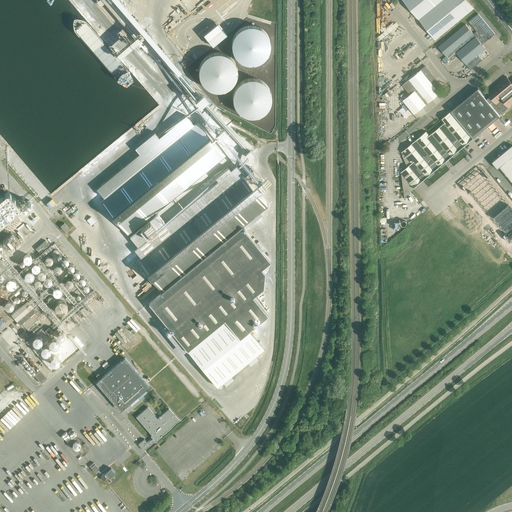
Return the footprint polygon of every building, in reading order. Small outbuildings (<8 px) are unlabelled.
[(447,30),(474,8),(467,0),(402,0),(435,40),(439,36),(441,38),(449,32),(447,30)] [(493,36),(495,34),(478,14),(468,22),(476,32),(473,34),(465,25),(438,47),(449,59),(456,53),(459,57),(463,61),(470,70),(490,54),(478,39),(481,37),(485,42),(493,36)] [(270,44),(269,38),(265,32),(260,28),(255,26),(248,26),(242,28),(236,32),(233,38),(231,44),(232,51),(235,57),(240,62),(246,65),(253,65),(259,64),(264,60),(268,56),(270,50),(270,44)] [(237,71),(235,65),(231,59),(227,55),(221,53),(215,53),(208,55),(203,59),(199,65),(197,71),(198,78),(201,84),(206,89),(212,92),(219,92),(225,91),(230,87),(234,83),(236,77),(237,71)] [(436,89),(441,86),(425,66),(403,85),(410,94),(403,100),(414,114),(440,93),(436,89)] [(484,96),(500,115),(511,104),(511,79),(510,81),(506,77),(487,92),(487,93),(484,96)] [(271,97),(270,91),(266,85),(261,81),(255,79),(249,79),(243,81),(237,85),(233,91),(232,97),(233,104),(236,110),(240,115),(247,118),(253,118),(260,117),(265,113),(269,109),(271,103),(271,97)] [(451,111),(474,138),(500,116),(500,115),(484,96),(478,89),(451,111)] [(451,111),(442,119),(443,120),(445,122),(429,136),(426,132),(422,135),(422,134),(420,136),(402,152),(404,154),(402,155),(407,167),(401,172),(401,175),(402,178),(402,182),(403,185),(403,188),(404,192),(404,195),(404,197),(413,190),(415,188),(414,187),(422,181),(474,138),(451,111)] [(186,116),(97,189),(105,198),(101,202),(128,235),(226,155),(198,122),(194,124),(194,125),(186,116)] [(504,152),(500,155),(506,162),(508,160),(510,159),(504,152)] [(500,155),(496,158),(502,165),(506,162),(500,155)] [(496,158),(492,162),(498,169),(500,167),(502,165),(496,158)] [(502,165),(500,167),(503,171),(511,164),(508,160),(506,162),(502,165)] [(511,164),(503,171),(506,174),(511,169),(511,165),(511,164)] [(218,181),(138,246),(134,249),(140,257),(136,261),(162,292),(205,257),(242,227),(267,207),(242,175),(237,179),(228,167),(215,178),(218,181)] [(483,169),(475,175),(481,182),(487,178),(489,176),(483,169)] [(475,175),(471,179),(477,186),(480,183),(481,182),(475,175)] [(481,182),(480,183),(483,187),(490,181),(487,178),(481,182)] [(471,179),(467,182),(473,189),(477,186),(471,179)] [(490,181),(483,187),(486,191),(493,185),(490,181)] [(467,182),(463,186),(469,192),(471,191),(473,189),(467,182)] [(473,189),(471,191),(474,194),(483,187),(480,183),(477,186),(473,189)] [(493,185),(486,191),(490,195),(496,189),(493,185)] [(483,187),(474,194),(478,198),(486,191),(483,187)] [(15,215),(14,214),(26,206),(13,189),(0,199),(0,227),(15,215)] [(496,189),(490,195),(493,198),(500,193),(496,189)] [(486,191),(478,198),(481,202),(490,195),(486,191)] [(500,193),(493,198),(496,202),(503,197),(500,193)] [(490,195),(481,202),(484,206),(493,198),(490,195)] [(503,197),(496,202),(499,206),(506,201),(503,197)] [(493,198),(484,206),(487,210),(496,202),(493,198)] [(506,201),(499,206),(502,210),(509,204),(506,201)] [(496,202),(487,210),(491,214),(499,206),(496,202)] [(511,207),(509,204),(502,210),(506,214),(511,208),(511,207)] [(499,206),(491,214),(494,217),(502,210),(499,206)] [(502,210),(494,217),(497,221),(506,214),(502,210)] [(506,214),(497,221),(500,225),(509,218),(506,214)] [(92,216),(88,219),(93,225),(97,221),(92,216)] [(511,221),(509,218),(500,225),(503,229),(511,221)] [(511,221),(503,229),(506,233),(511,227),(511,221)] [(21,231),(24,229),(26,232),(29,229),(25,222),(18,227),(21,231)] [(69,228),(64,223),(60,226),(65,232),(69,228)] [(264,274),(265,273),(261,269),(270,261),(242,227),(205,257),(162,292),(149,303),(180,341),(187,350),(224,320),(240,338),(249,330),(268,315),(264,310),(256,301),(252,296),(263,288),(263,283),(264,281),(264,276),(264,274)] [(15,231),(6,240),(14,248),(23,239),(15,231)] [(36,249),(40,254),(50,245),(45,240),(36,249)] [(0,283),(12,273),(0,259),(4,255),(0,250),(0,283)] [(26,254),(25,261),(33,263),(34,255),(26,254)] [(51,259),(56,270),(63,267),(61,262),(56,264),(52,255),(47,257),(48,261),(51,259)] [(51,279),(39,261),(32,266),(33,268),(25,274),(30,282),(33,280),(37,286),(46,281),(46,282),(51,279)] [(63,277),(71,286),(76,281),(68,272),(63,277)] [(0,299),(5,298),(3,294),(8,292),(6,286),(0,288),(0,299)] [(59,312),(70,308),(62,286),(54,288),(58,302),(56,303),(59,312)] [(4,302),(8,310),(17,307),(14,299),(4,302)] [(11,314),(20,325),(37,311),(28,300),(11,314)] [(264,348),(249,330),(240,338),(224,320),(187,350),(217,386),(264,348)] [(24,338),(29,333),(24,328),(19,332),(24,338)] [(45,343),(47,342),(38,332),(27,341),(31,345),(35,342),(39,346),(40,346),(47,354),(46,355),(54,363),(59,358),(52,350),(53,349),(49,345),(48,346),(45,343)] [(252,365),(260,358),(257,355),(249,362),(252,365)] [(117,404),(118,406),(120,406),(122,405),(124,408),(149,386),(125,358),(96,382),(116,405),(117,404)] [(34,375),(41,383),(47,378),(40,370),(34,375)] [(79,381),(85,388),(87,386),(81,379),(79,381)] [(130,404),(132,406),(144,396),(142,393),(130,404)] [(150,436),(152,438),(153,440),(158,440),(162,437),(161,436),(179,420),(169,408),(157,418),(147,407),(136,417),(152,435),(150,436)] [(89,466),(95,473),(99,469),(93,462),(89,466)] [(105,473),(109,478),(115,473),(111,468),(105,473)] [(10,490),(5,494),(10,499),(14,495),(10,490)]
